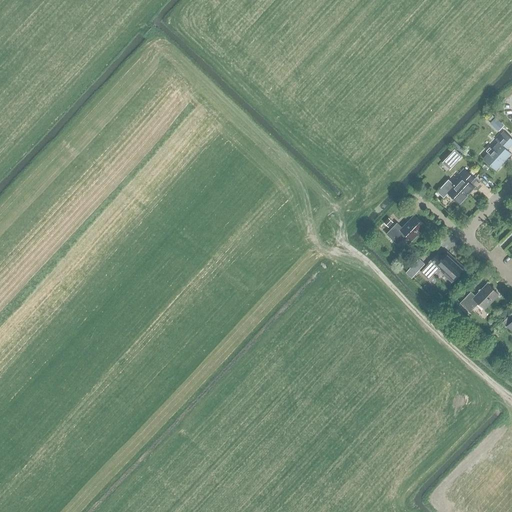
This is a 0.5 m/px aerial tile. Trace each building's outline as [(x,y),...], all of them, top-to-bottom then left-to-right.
[(498,131),(503,126),(491,115),(488,118),(491,122),(490,123),(498,131)] [(506,150),(510,146),(511,143),(511,140),(503,133),(500,136),(495,141),(498,143),(483,159),(481,156),(480,157),(495,170),(510,154),(506,150)] [(457,144),(455,147),(456,148),(465,157),(470,162),(473,159),(467,154),(458,145),(457,144)] [(454,149),(442,162),(450,170),(462,156),(454,149)] [(461,176),(453,185),(452,183),(452,184),(447,180),(436,192),(442,198),(447,194),(458,204),(473,187),(469,183),(473,179),(463,170),(458,174),(461,176)] [(413,216),(401,228),(396,223),(385,234),(396,245),(404,236),(411,241),(425,227),(413,216)] [(388,219),(384,223),(388,227),(393,223),(388,219)] [(429,264),(421,272),(429,280),(439,269),(444,273),(442,275),(451,283),(453,281),(464,269),(447,253),(443,257),(438,253),(428,263),(429,264)] [(419,259),(413,265),(419,270),(424,264),(419,259)] [(487,284),(475,297),(470,292),(459,303),(469,313),(478,304),(484,309),(498,295),(487,284)]
